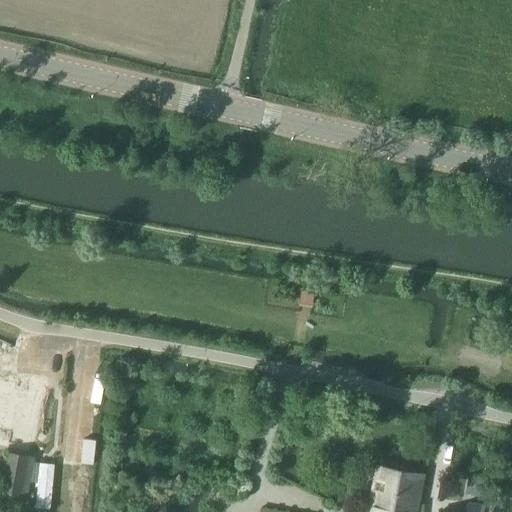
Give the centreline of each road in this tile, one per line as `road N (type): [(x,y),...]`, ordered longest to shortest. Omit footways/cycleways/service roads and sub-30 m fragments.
road 1 (unclassified): [(511,420),(0,315)]
road 2 (secondary): [(511,169),(229,106)]
road 3 (secondary): [(229,106),(0,57)]
